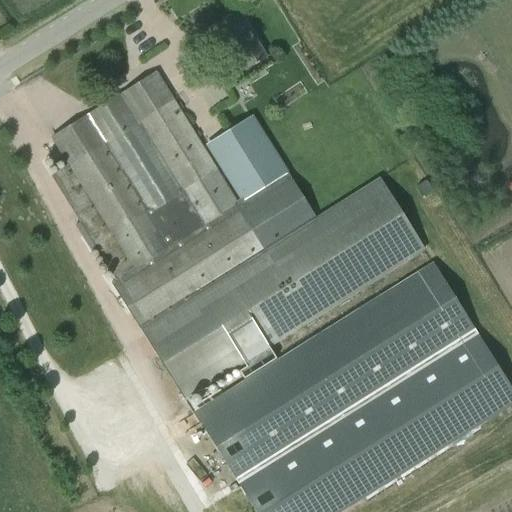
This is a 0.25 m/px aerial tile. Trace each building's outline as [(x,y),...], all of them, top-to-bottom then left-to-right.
[(265,59),(238,13),(206,31),(225,63),(236,56),(244,71),(265,59)] [(238,206),(202,150),(154,74),(119,96),(120,98),(87,119),(86,117),(50,139),(68,167),(51,177),(117,281),(238,206)] [(252,118),(202,150),(238,206),(117,281),(111,285),(140,331),(146,328),(316,220),(252,118)] [(316,220),(146,328),(191,398),(422,252),(377,182),(316,220)] [(475,336),(433,269),(194,418),(236,485),(475,336)] [(324,511),(511,395),(511,394),(475,336),(236,485),(252,511),(324,511)]
